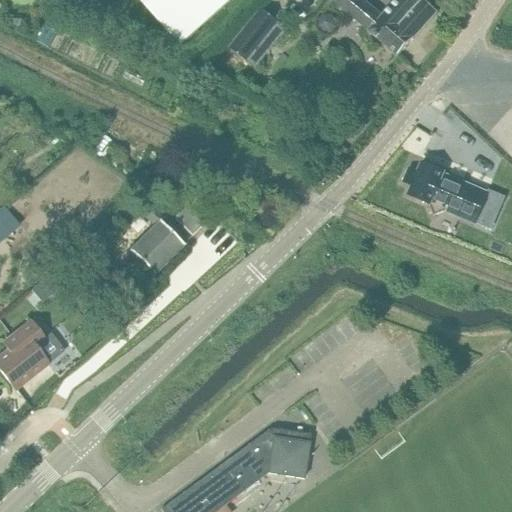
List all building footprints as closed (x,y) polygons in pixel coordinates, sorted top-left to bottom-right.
[(138,0),(180,46),(231,0),(138,0)] [(398,0),(383,16),(365,0),(335,0),(383,42),(398,56),(438,12),(424,0),(398,0)] [(269,35),(278,43),(287,33),(261,11),(230,48),(255,69),(261,62),(252,55),(269,35)] [(442,174),(443,172),(422,163),(418,172),(409,168),(404,182),(413,185),(409,194),(429,203),(429,204),(434,216),(446,211),(446,210),(475,222),(487,193),(442,174)] [(154,275),(161,267),(184,245),(160,222),(165,218),(145,198),(135,208),(154,228),(130,251),(154,275)] [(192,237),(205,224),(207,222),(189,205),(174,220),(192,237)] [(6,351),(0,356),(0,370),(15,390),(16,389),(48,364),(64,352),(51,335),(44,340),(30,322),(11,337),(1,344),(6,351)] [(273,437),(268,430),(160,510),(161,511),(216,511),(268,474),(304,479),(311,434),(279,429),(278,438),(273,437)]
